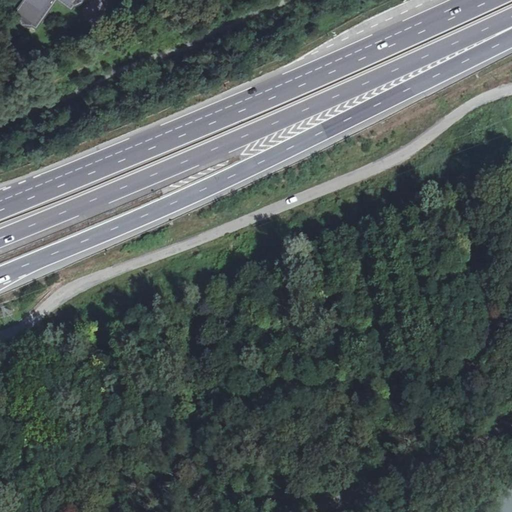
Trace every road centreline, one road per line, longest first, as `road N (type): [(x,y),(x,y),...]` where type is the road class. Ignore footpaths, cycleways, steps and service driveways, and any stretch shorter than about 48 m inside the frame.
road 1 (unclassified): [(511,89),(455,115),(400,158),(90,274),(37,318),(0,335)]
road 2 (trunk): [(0,276),(171,204),(511,37)]
road 3 (motorway): [(0,238),(511,17)]
road 4 (motorway): [(481,0),(0,206)]
